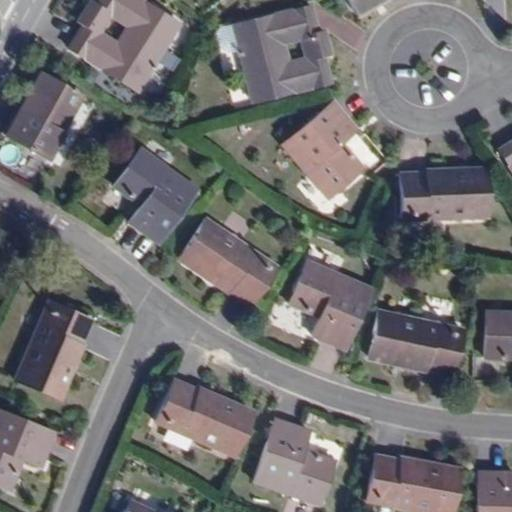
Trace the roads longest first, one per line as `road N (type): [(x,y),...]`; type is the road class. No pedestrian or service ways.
road 1 (residential): [(511,428),(365,407),(236,356),(164,306)]
road 2 (residential): [(481,72),(468,105),(436,122),(418,122),(388,103),(378,54),(398,28),(429,18)]
road 3 (residential): [(164,306),(102,428),(72,511)]
road 4 (residential): [(164,306),(0,195)]
